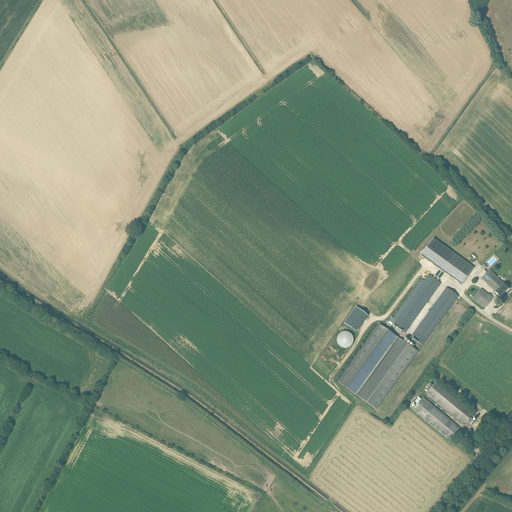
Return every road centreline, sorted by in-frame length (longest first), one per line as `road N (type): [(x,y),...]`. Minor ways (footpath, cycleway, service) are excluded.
road 1 (track): [(327,501),(221,421),(0,278)]
road 2 (unclassified): [(430,511),(511,417)]
